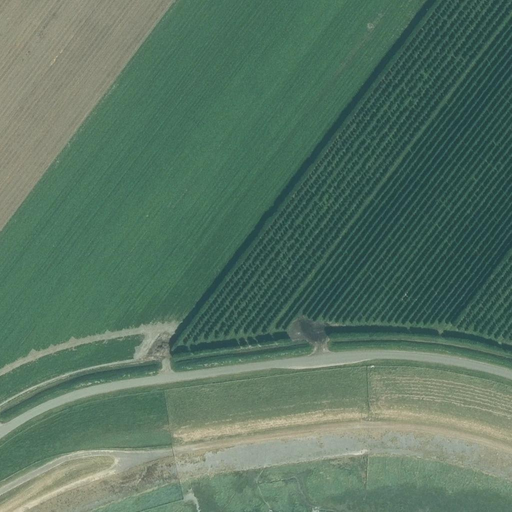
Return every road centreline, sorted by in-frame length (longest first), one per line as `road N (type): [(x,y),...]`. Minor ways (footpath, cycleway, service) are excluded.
road 1 (unclassified): [(511,375),(415,356),(292,364),(85,393),(0,434)]
road 2 (track): [(18,511),(163,454)]
